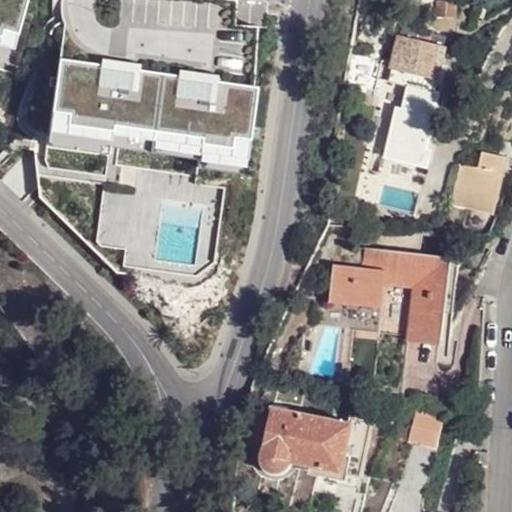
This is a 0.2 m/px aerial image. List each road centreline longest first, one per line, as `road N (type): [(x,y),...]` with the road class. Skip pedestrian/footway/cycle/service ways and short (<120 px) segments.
road 1 (residential): [(202,404),(248,350),(285,224),(313,0)]
road 2 (residential): [(202,404),(0,199)]
road 3 (residential): [(500,511),(511,368)]
